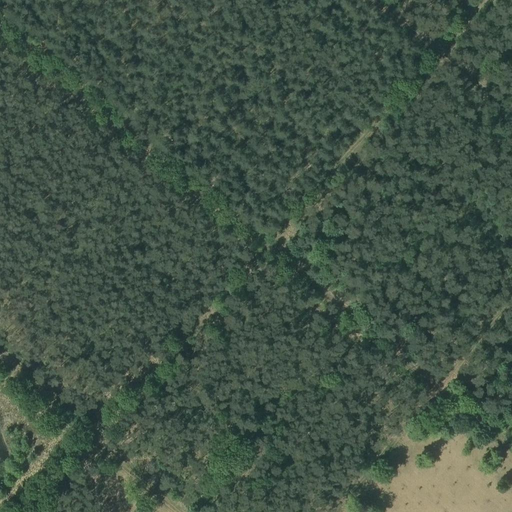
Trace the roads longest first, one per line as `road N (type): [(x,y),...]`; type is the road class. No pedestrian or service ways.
road 1 (track): [(334,511),(441,387),(0,18)]
road 2 (track): [(439,51),(27,511)]
road 3 (track): [(0,363),(176,511)]
road 4 (track): [(511,303),(441,387),(511,446)]
